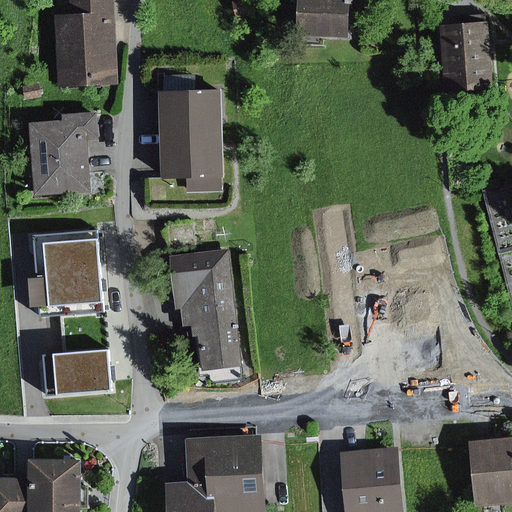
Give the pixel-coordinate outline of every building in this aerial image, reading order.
[(112,0),(70,0),(72,18),(58,19),(60,86),(116,84),(112,0)] [(250,0),(249,0),(233,4),(236,17),(254,13),(250,0)] [(348,0),(300,0),(299,34),(347,36),(348,0)] [(485,21),(438,25),(444,98),(492,94),(487,44),(485,21)] [(171,91),(172,132),(232,130),(231,89),(171,91)] [(65,123),(32,125),(36,191),(89,188),(86,140),(97,139),(95,115),(65,117),(65,123)] [(232,130),(172,132),(174,179),(234,177),(232,130)] [(91,243),(41,246),(45,304),(96,300),(91,243)] [(228,253),(172,259),(177,310),(182,309),(184,326),(192,325),(193,335),(199,334),(203,371),(241,366),(228,253)] [(101,353),(49,357),(52,393),(103,389),(101,353)] [(273,511),(268,431),(197,436),(200,478),(227,476),(229,510),(243,510),(242,511),(273,511)] [(511,435),(482,439),(489,503),(511,500),(511,435)] [(401,511),(396,449),(342,455),(347,511),(401,511)] [(29,478),(0,478),(0,511),(78,511),(78,461),(29,461),(29,478)] [(229,511),(229,510),(227,476),(200,478),(177,480),(179,511),(229,511)]
